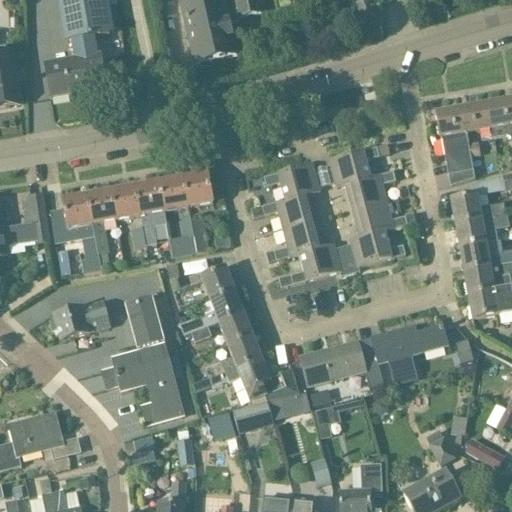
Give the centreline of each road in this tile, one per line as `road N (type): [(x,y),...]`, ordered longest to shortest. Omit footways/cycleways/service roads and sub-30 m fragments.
road 1 (residential): [(402,54),(441,278),(438,295),(423,304),(293,336),(274,329),(217,115)]
road 2 (residential): [(0,159),(217,115)]
road 3 (residential): [(301,86),(340,242)]
